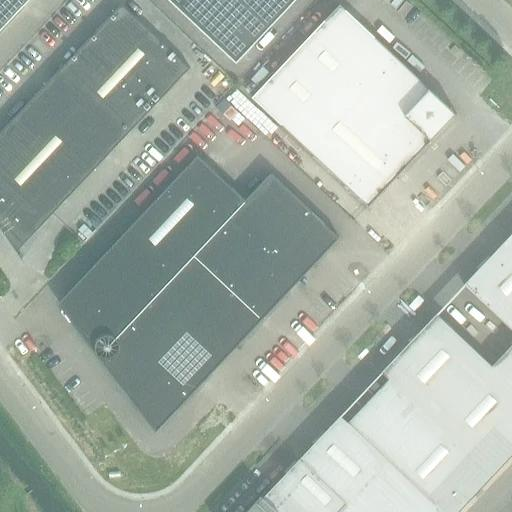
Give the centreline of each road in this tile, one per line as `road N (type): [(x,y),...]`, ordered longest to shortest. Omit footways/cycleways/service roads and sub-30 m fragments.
road 1 (unknown): [(229,382),(166,443),(150,444),(48,312),(52,288),(69,269),(195,140),(288,178),(361,240)]
road 2 (unclassified): [(511,151),(170,511)]
road 3 (unknown): [(109,0),(161,52),(167,72),(157,99),(0,292)]
road 4 (unknown): [(428,243),(395,208),(477,102),(511,146)]
road 5 (unknown): [(361,240),(229,382)]
road 6 (unclassified): [(108,511),(0,367)]
road 7 (unknown): [(393,0),(398,16),(477,102)]
